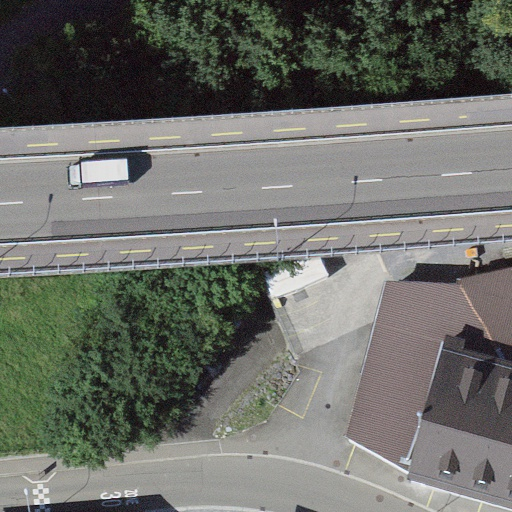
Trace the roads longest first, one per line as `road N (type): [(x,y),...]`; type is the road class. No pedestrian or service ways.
road 1 (primary): [(511,168),(0,210)]
road 2 (residential): [(365,511),(298,489),(240,481),(0,500)]
